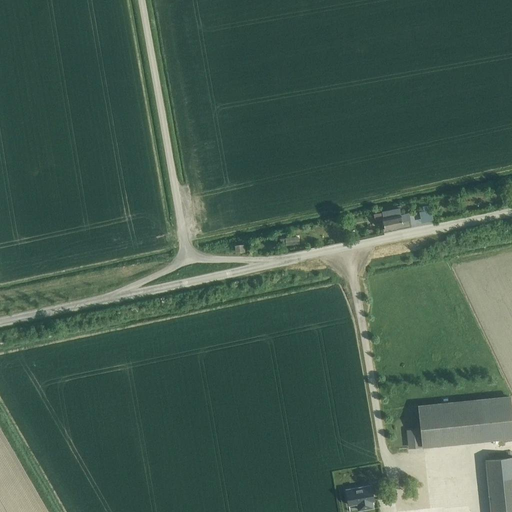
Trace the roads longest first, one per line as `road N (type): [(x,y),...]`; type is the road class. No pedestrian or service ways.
road 1 (unclassified): [(185,255),(141,0)]
road 2 (tertiary): [(270,261),(511,211)]
road 3 (tertiary): [(123,292),(270,261)]
road 4 (tertiary): [(0,320),(123,292)]
